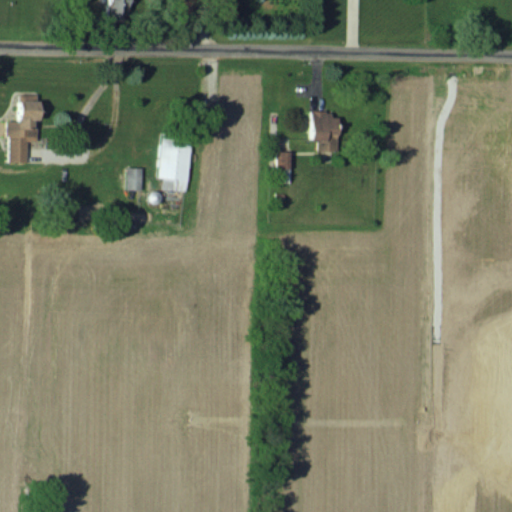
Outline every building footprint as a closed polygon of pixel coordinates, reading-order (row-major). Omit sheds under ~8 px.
[(108,0),(108,17),(128,17),(127,0),(108,0)] [(28,163),(28,137),(36,137),(36,121),(44,121),(44,101),(22,101),(22,121),(8,121),(8,162),(28,163)] [(318,142),(318,151),(339,151),(339,112),(313,112),(313,142),(318,142)] [(189,180),(192,134),(161,132),(159,178),(189,180)] [(277,183),(291,183),(291,151),(277,151),(277,183)] [(142,167),(128,167),(128,190),(142,190),(142,167)]
